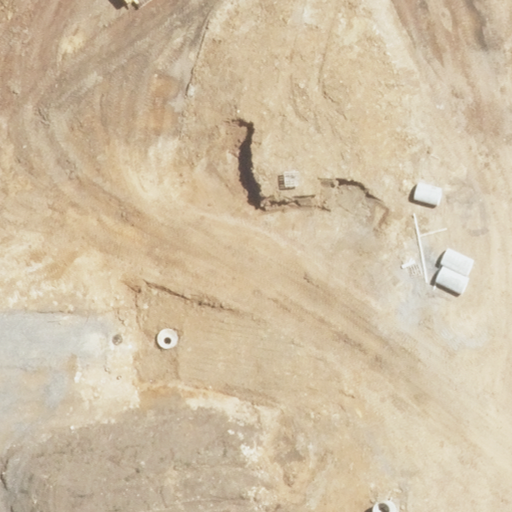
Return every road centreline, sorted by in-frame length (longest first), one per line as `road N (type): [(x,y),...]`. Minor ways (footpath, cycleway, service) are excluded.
road 1 (tertiary): [(16,206),(511,260)]
road 2 (secondary): [(16,206),(42,0)]
road 3 (secondary): [(0,340),(16,206)]
